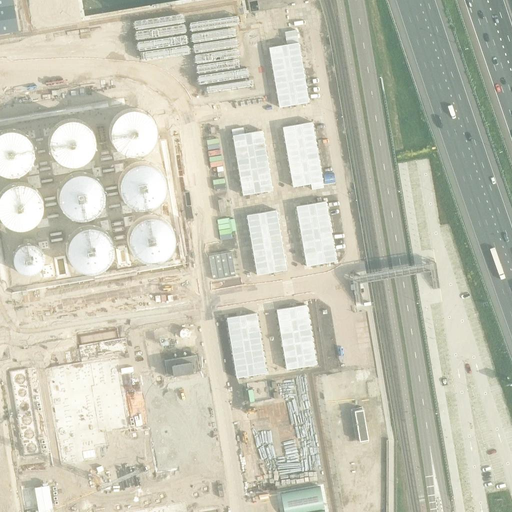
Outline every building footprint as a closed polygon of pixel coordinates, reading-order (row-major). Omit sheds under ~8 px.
[(12,0),(0,0),(0,35),(18,32),(12,0)] [(299,43),(269,48),(278,107),(309,102),(299,43)] [(113,149),(118,153),(124,156),(131,156),(137,155),(143,152),(148,147),(150,140),(151,134),(149,127),(146,122),(141,117),(135,115),(128,114),(122,115),(116,119),(111,124),(109,130),(108,137),(110,143),(113,149)] [(51,154),(56,158),(62,161),(69,162),(76,160),(81,157),(86,152),(88,146),(89,139),(88,132),(84,127),(79,122),(73,120),(66,119),(60,120),(54,124),(50,129),(47,135),(46,142),(48,148),(51,154)] [(312,122),(282,127),(292,186),(310,183),(311,190),(323,187),(312,122)] [(243,128),(232,130),(243,195),(273,190),(262,131),(244,134),(243,128)] [(0,172),(1,173),(7,176),(14,177),(20,175),(26,172),(30,167),(33,161),(33,154),(32,147),(29,142),(24,137),(17,135),(11,134),(4,136),(0,138),(0,172)] [(125,199),(130,204),(136,207),(143,207),(150,206),(155,202),(160,197),(162,191),(163,185),(162,178),(158,172),(153,168),(147,165),(140,165),(134,166),(128,169),(124,175),(121,181),(120,187),(122,194),(125,199)] [(66,212),(71,216),(78,219),(84,220),(91,218),(96,215),(101,210),(104,204),(104,197),(103,190),(99,185),(94,180),(88,178),(81,177),(75,179),(69,182),(65,187),(62,193),(62,200),(63,206),(66,212)] [(0,217),(2,221),(7,225),(13,228),(20,229),(26,227),(32,224),(36,219),(39,213),(40,206),(38,200),(35,194),(30,189),(24,187),(17,186),(11,188),(5,191),(0,196),(0,217)] [(325,202),(296,207),(306,266),(335,261),(325,202)] [(276,211),(246,216),(256,276),(286,271),(276,211)] [(133,253),(138,258),(145,260),(151,261),(158,260),(164,256),(168,251),(171,245),(171,238),(170,232),(166,226),(161,222),(155,219),(148,219),(142,220),(136,223),(132,228),(129,235),(129,241),(130,248),(133,253)] [(75,267),(80,271),(86,274),(93,274),(99,273),(105,269),(109,264),(112,258),(113,252),(111,245),(108,239),(103,235),(97,232),(90,232),(83,233),(78,237),(73,242),(71,248),(70,254),(71,261),(75,267)] [(11,271),(15,275),(20,277),(26,277),(31,275),(35,272),(38,267),(39,262),(39,257),(36,252),(32,248),(27,246),(21,246),(16,248),(12,251),(9,256),(8,261),(9,267),(11,271)] [(373,299),(332,305),(336,325),(376,319),(373,299)] [(306,305),(277,310),(287,370),(316,365),(306,305)] [(257,313),(226,318),(235,377),(266,372),(257,313)] [(160,331),(163,348),(197,341),(194,325),(160,331)] [(361,349),(358,329),(337,332),(340,352),(361,349)] [(197,354),(165,360),(168,377),(200,371),(197,354)] [(132,358),(59,370),(74,466),(111,460),(109,448),(121,446),(119,435),(143,431),(132,358)] [(358,376),(357,359),(343,360),(343,376),(358,376)] [(249,379),(250,394),(274,393),(274,378),(249,379)] [(346,388),(350,405),(366,401),(362,384),(346,388)] [(363,409),(355,410),(360,442),(368,440),(363,409)] [(266,416),(254,417),(261,468),(287,464),(280,418),(267,420),(266,416)] [(384,460),(354,462),(355,476),(385,474),(384,460)] [(32,493),(67,490),(67,481),(32,485),(32,493)] [(358,486),(360,498),(384,494),(382,482),(358,486)] [(320,487),(280,493),(283,511),(303,511),(324,509),(320,487)] [(222,488),(204,489),(205,511),(222,511),(224,511),(222,488)] [(175,493),(177,511),(195,511),(193,491),(175,493)] [(122,511),(172,511),(170,495),(121,501),(122,511)]
